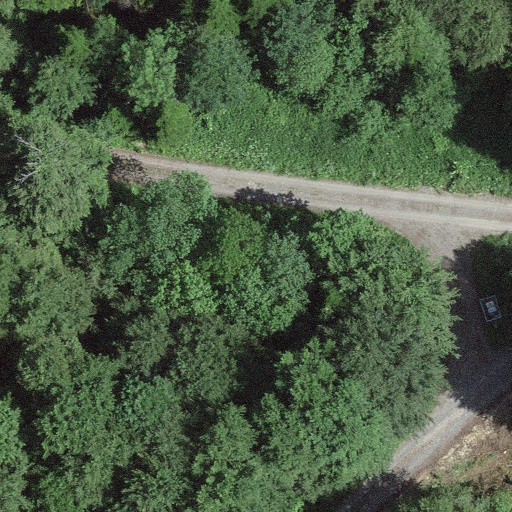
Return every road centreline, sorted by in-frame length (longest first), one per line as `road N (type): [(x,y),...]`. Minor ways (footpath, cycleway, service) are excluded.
road 1 (track): [(511,221),(0,153)]
road 2 (track): [(511,339),(343,511)]
